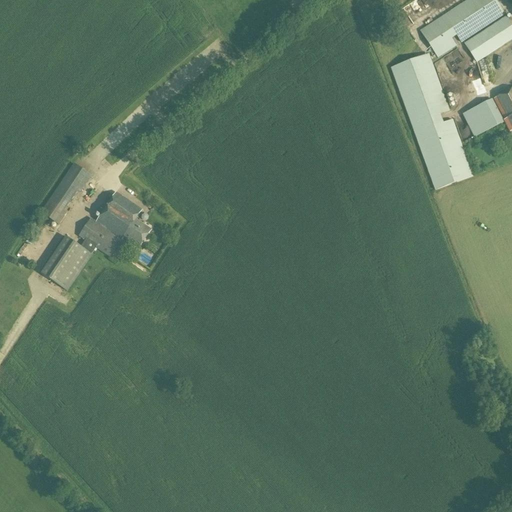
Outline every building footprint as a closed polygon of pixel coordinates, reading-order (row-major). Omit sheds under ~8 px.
[(461,43),(505,14),(495,0),(468,0),(421,31),(438,58),(456,46),(451,39),(457,36),(461,43)] [(476,64),(511,40),(511,24),(507,16),(464,44),(476,64)] [(459,49),(445,55),(448,60),(461,54),(459,49)] [(444,124),(440,115),(450,111),(429,55),(392,68),(416,134),(436,190),(474,177),(453,120),(444,124)] [(452,62),(453,64),(439,68),(450,103),(466,98),(464,91),(472,88),(462,58),(452,62)] [(482,69),(488,84),(493,82),(487,67),(482,69)] [(511,89),(494,99),(505,120),(511,132),(511,130),(511,89)] [(476,138),(504,122),(492,99),(464,114),(476,138)] [(464,137),(472,134),(469,127),(461,131),(464,137)] [(468,155),(470,163),(479,160),(476,152),(468,155)] [(78,192),(80,193),(92,176),(73,163),(62,181),(78,192)] [(151,230),(136,220),(142,210),(116,192),(96,222),(90,218),(78,236),(85,241),(81,248),(66,238),(42,274),(67,291),(91,255),(95,248),(110,258),(123,238),(124,239),(139,249),(151,230)] [(67,213),(49,201),(40,214),(59,226),(67,213)]
